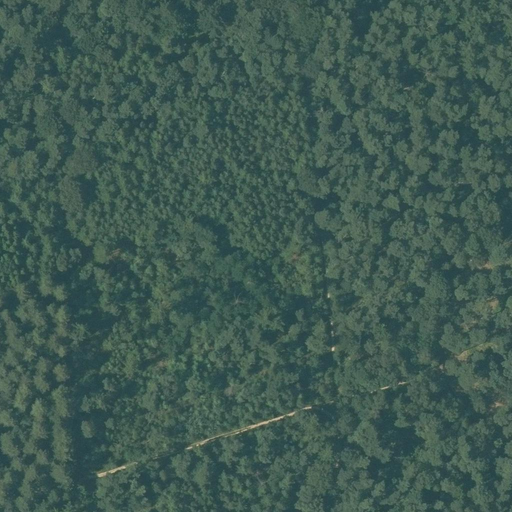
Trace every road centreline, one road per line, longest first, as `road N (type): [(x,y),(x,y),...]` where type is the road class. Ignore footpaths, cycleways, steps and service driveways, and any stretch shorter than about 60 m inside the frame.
road 1 (track): [(311,416),(72,478)]
road 2 (track): [(447,361),(445,311),(457,285),(478,257),(511,245)]
